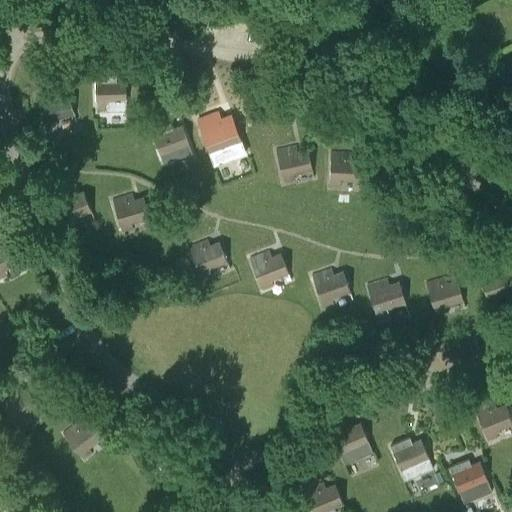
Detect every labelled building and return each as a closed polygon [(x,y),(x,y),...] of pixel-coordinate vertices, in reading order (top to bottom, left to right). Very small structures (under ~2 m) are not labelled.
[(107,100),(126,100),(126,79),(116,80),(116,74),(95,74),(96,108),(107,107),(107,100)] [(57,118),(74,112),(68,92),(58,95),(57,90),(37,96),(47,128),(59,124),(57,118)] [(199,118),(215,163),(244,153),(232,122),(224,125),(219,111),(199,118)] [(171,122),(151,129),(162,161),(191,151),(182,125),(173,128),(171,122)] [(293,174),(312,170),(307,149),(298,151),(296,145),(276,150),(284,183),(294,180),(293,174)] [(340,179),(360,180),(361,159),(351,159),(351,153),(330,152),(329,185),(340,186),(340,179)] [(73,217),(91,210),(83,191),(74,194),(72,189),(52,197),(65,228),(76,223),(73,217)] [(133,222),(150,217),(143,196),(134,199),(132,194),(112,199),(122,232),(135,228),(133,222)] [(209,268),(227,261),(219,241),(210,245),(208,239),(188,247),(201,278),(211,274),(209,268)] [(6,267),(21,260),(12,241),(4,246),(1,240),(0,240),(0,278),(9,274),(6,267)] [(270,279),(288,272),(280,253),(271,256),(269,251),(250,258),(262,290),(273,286),(270,279)] [(498,294),(511,289),(511,277),(509,269),(500,272),(498,266),(478,273),(488,305),(500,301),(498,294)] [(331,296),(349,290),(343,271),(333,274),(332,268),(312,275),(323,307),(334,303),(331,296)] [(445,304),(463,300),(457,279),(447,282),(446,277),(426,282),(435,315),(447,311),(445,304)] [(378,317),(407,308),(398,282),(389,285),(387,279),(367,285),(378,317)] [(23,417),(39,407),(27,389),(19,394),(16,389),(0,399),(0,402),(17,429),(27,422),(23,417)] [(496,431),(511,424),(511,419),(505,403),(496,407),(494,402),(475,409),(487,440),(498,436),(496,431)] [(89,447),(103,436),(90,418),(82,425),(78,420),(63,433),(83,459),(93,452),(89,447)] [(351,450),(368,442),(360,422),(351,426),(349,420),(329,428),(342,459),(353,455),(351,450)] [(154,465),(169,454),(156,437),(148,443),(144,438),(128,450),(148,477),(158,470),(154,465)] [(412,466),(429,459),(420,439),(411,442),(409,437),(390,445),(403,476),(414,471),(412,466)] [(488,480),(481,465),(479,460),(470,464),(468,458),(449,467),(462,497),(473,493),(471,488),(488,480)] [(325,511),(343,504),(334,483),(326,487),(323,482),(304,490),(313,511),(325,511)]
